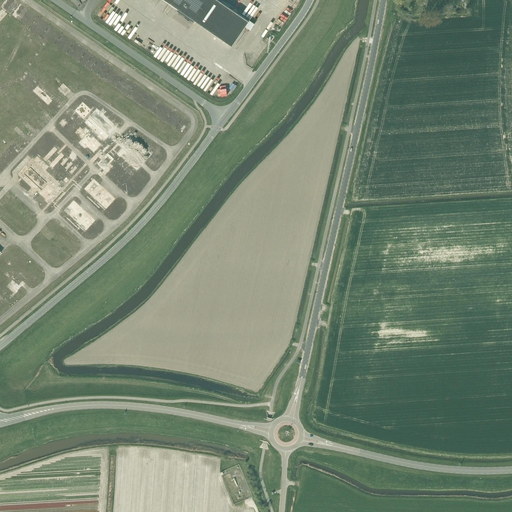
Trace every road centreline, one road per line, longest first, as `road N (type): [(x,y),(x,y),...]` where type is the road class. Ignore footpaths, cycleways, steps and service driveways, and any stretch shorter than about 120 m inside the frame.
road 1 (primary): [(299,386),(383,0)]
road 2 (unclassified): [(0,345),(125,240),(224,117)]
road 3 (unclassified): [(55,0),(224,117)]
road 4 (primary): [(511,469),(434,468),(331,445)]
road 5 (secondary): [(62,407),(136,406),(234,424)]
road 6 (unclassified): [(224,117),(310,0)]
